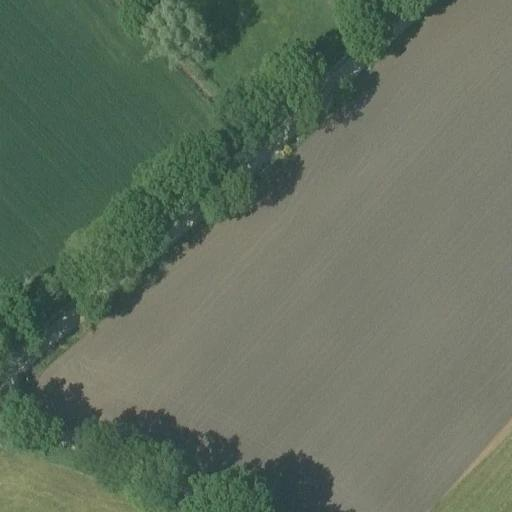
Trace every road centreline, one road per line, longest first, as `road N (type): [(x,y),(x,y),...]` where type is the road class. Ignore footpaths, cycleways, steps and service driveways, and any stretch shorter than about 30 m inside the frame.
road 1 (track): [(0,398),(19,365),(304,121),(426,0)]
road 2 (unclassified): [(226,511),(0,414)]
